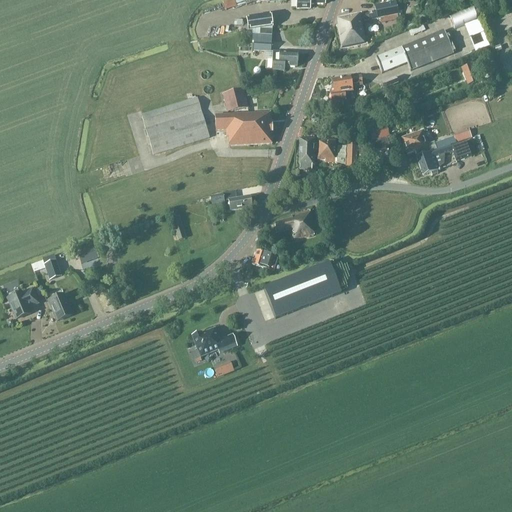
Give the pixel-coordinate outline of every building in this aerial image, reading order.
[(295,0),(296,10),(309,10),(310,5),(325,5),(324,0),(295,0)] [(396,3),(375,7),(375,10),(371,11),(372,17),(376,16),(377,20),(398,15),(396,3)] [(450,17),(454,29),(477,19),(472,8),(450,17)] [(340,50),(368,44),(362,14),(336,19),(337,27),(335,28),(340,50)] [(270,16),(247,19),(248,30),(272,27),(270,16)] [(464,26),(475,53),(489,47),(478,21),(464,26)] [(439,61),(453,55),(443,31),(389,53),(375,59),(382,75),(406,64),(410,73),(417,70),(439,61)] [(254,52),(269,53),(270,53),(271,37),(255,36),(254,52)] [(284,68),(296,68),(297,54),(272,52),(272,72),(284,72),(284,68)] [(471,66),(460,70),(466,87),(477,83),(471,66)] [(361,86),(360,78),(349,79),(349,78),(332,81),(334,94),(332,94),(331,96),(331,101),(333,102),(344,100),(343,93),(352,92),(351,87),(361,86)] [(381,84),(382,85),(380,85),(382,89),(383,88),(384,90),(398,84),(395,78),(381,84)] [(223,95),(224,104),(227,116),(215,116),(216,132),(225,132),(226,138),(228,138),(228,147),(272,145),(270,113),(249,114),(243,90),(240,91),(239,81),(232,83),(234,92),(223,95)] [(197,99),(141,116),(153,156),(209,139),(197,99)] [(371,142),(386,138),(384,128),(368,132),(371,142)] [(471,138),(469,132),(461,134),(451,138),(434,143),(428,145),(423,131),(406,137),(401,139),(407,156),(414,154),(416,158),(471,138)] [(390,149),(387,137),(371,142),(374,153),(390,149)] [(316,158),(317,141),(315,141),(315,140),(298,139),(297,160),(297,166),(314,168),(314,158),(316,158)] [(316,158),(316,161),(325,161),(325,164),(336,164),(337,147),(335,147),(335,141),(317,140),(317,141),(316,158)] [(466,142),(451,148),(452,152),(456,162),(471,157),(466,142)] [(439,169),(435,157),(452,152),(451,148),(450,146),(416,158),(422,176),(428,174),(429,177),(437,173),(436,171),(439,169)] [(235,192),(234,192),(210,197),(211,204),(212,209),(225,206),(224,202),(228,201),(230,211),(252,207),(250,197),(236,199),(235,192)] [(178,241),(186,239),(176,211),(169,214),(178,241)] [(312,229),(314,229),(309,211),(291,216),(292,219),(273,224),(276,236),(290,232),(293,242),(314,237),(312,229)] [(77,254),(80,265),(97,259),(94,248),(77,254)] [(256,251),(252,265),(269,270),(273,271),(278,258),(274,256),(256,251)] [(54,257),(42,261),(45,265),(55,262),(54,257)] [(61,277),(55,262),(45,265),(49,281),(61,277)] [(329,264),(263,290),(275,320),(340,295),(329,264)] [(16,320),(17,319),(30,314),(28,308),(38,304),(32,290),(22,294),(22,293),(7,299),(16,320)] [(72,316),(64,295),(48,302),(57,322),(72,316)] [(201,333),(191,337),(201,360),(223,351),(224,353),(237,347),(232,336),(219,341),(214,330),(201,335),(201,333)]
